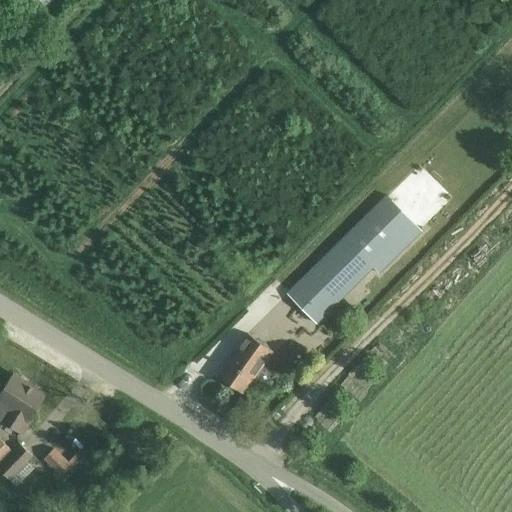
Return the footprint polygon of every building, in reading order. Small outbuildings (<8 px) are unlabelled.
[(49,0),(21,0),(34,15),(49,0)] [(379,273),(422,230),(388,195),(345,238),(379,273)] [(344,238),(287,294),(317,323),(373,268),(344,238)] [(243,392),(273,354),(250,336),(220,374),(243,392)] [(46,394),(15,374),(0,397),(0,426),(3,423),(24,436),(33,422),(29,420),(46,394)] [(0,473),(2,472),(10,481),(11,480),(17,486),(33,469),(27,463),(34,457),(20,443),(9,455),(6,452),(10,448),(0,438),(0,473)] [(55,448),(44,459),(61,476),(71,466),(72,464),(69,462),(55,448)]
